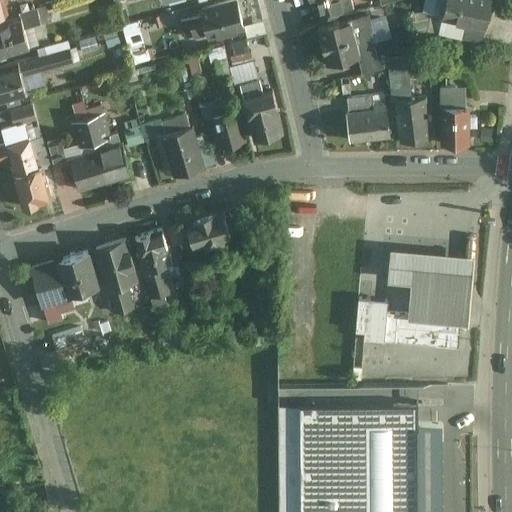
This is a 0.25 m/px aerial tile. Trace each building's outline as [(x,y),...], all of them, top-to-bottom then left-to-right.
[(61,0),(65,17),(103,8),(100,0),(61,0)] [(246,32),(238,0),(202,9),(204,16),(189,20),(195,39),(208,36),(210,41),(246,32)] [(306,0),(308,6),(315,4),(318,18),(352,10),(349,0),(306,0)] [(490,0),(446,0),(442,22),(463,27),(483,31),(490,0)] [(20,20),(0,26),(0,59),(30,50),(23,29),(42,25),(37,8),(19,14),(20,20)] [(367,16),(314,29),(324,70),(358,60),(352,36),(371,32),(367,16)] [(133,61),(152,59),(148,19),(128,21),(133,61)] [(481,43),(483,31),(463,27),(460,39),(481,43)] [(70,49),(0,67),(0,104),(28,97),(22,79),(74,64),(70,49)] [(261,81),(241,86),(258,142),(287,134),(276,92),(265,95),(261,81)] [(454,89),(439,89),(438,147),(468,147),(468,130),(476,130),(476,117),(468,117),(468,108),(454,108),(454,89)] [(249,144),(240,111),(237,112),(232,96),(215,100),(220,116),(212,118),(221,151),(249,144)] [(371,110),(370,102),(370,97),(346,100),(347,113),(371,110)] [(428,140),(423,99),(393,102),(398,143),(428,140)] [(344,113),(347,143),(389,138),(385,101),(370,102),(371,110),(347,113),(344,113)] [(105,113),(88,118),(95,146),(113,140),(105,113)] [(206,170),(194,128),(191,129),(187,114),(162,121),(166,136),(163,137),(175,179),(206,170)] [(95,146),(88,118),(70,123),(78,151),(95,146)] [(39,169),(30,138),(0,146),(0,163),(9,161),(23,209),(52,200),(43,168),(39,169)] [(67,161),(61,138),(48,141),(54,165),(67,161)] [(122,144),(97,152),(107,185),(132,177),(122,144)] [(107,185),(97,152),(70,160),(80,193),(107,185)] [(225,206),(187,218),(197,247),(235,235),(225,206)] [(164,224),(136,232),(153,295),(170,290),(163,263),(174,261),(164,224)] [(127,234),(98,242),(115,309),(136,304),(127,277),(139,274),(127,234)] [(90,243),(32,262),(49,320),(63,315),(61,307),(75,302),(73,292),(103,284),(90,243)] [(415,283),(412,314),(464,320),(472,321),(479,256),(394,248),(391,280),(415,283)] [(461,347),(464,320),(412,314),(390,311),(391,299),(361,296),(358,329),(368,330),(367,338),(387,340),(461,347)] [(310,404),(277,405),(277,511),(416,511),(417,402),(310,404)]
